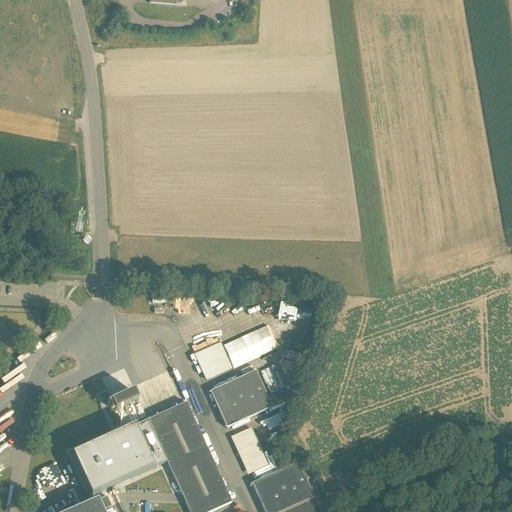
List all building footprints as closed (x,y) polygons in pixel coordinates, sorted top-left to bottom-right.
[(85,222),(67,222),(67,235),(85,234),(85,222)] [(206,382),(232,370),(220,343),(194,355),(206,382)] [(276,383),(277,386),(281,385),(276,366),(264,370),(267,380),(276,378),(278,382),(276,383)] [(227,429),(272,408),(255,372),(210,393),(227,429)] [(141,420),(128,391),(107,400),(111,410),(112,410),(121,429),(141,420)] [(150,421),(189,511),(213,511),(232,504),(188,404),(187,402),(149,419),(150,421)] [(69,451),(86,494),(150,469),(133,426),(69,451)] [(248,475),(268,466),(252,430),(232,439),(248,475)] [(298,464),(281,471),(252,484),(264,511),(285,511),(313,500),(298,464)] [(102,511),(111,508),(107,498),(74,511),(102,511)] [(319,511),(313,500),(285,511),(319,511)]
